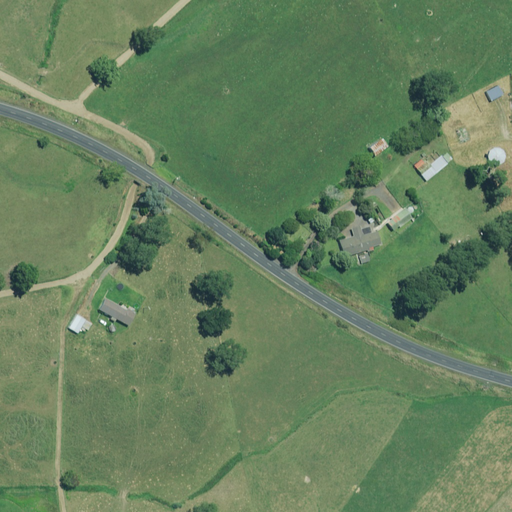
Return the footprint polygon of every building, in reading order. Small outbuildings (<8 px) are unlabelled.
[(502,96),(497,86),(485,92),(490,102),(502,96)] [(386,147),(380,139),(367,148),(374,157),(386,147)] [(501,149),(496,148),(489,151),(487,156),(488,162),(492,166),(498,166),(503,163),(505,158),(505,157),(504,152),(501,149)] [(452,161),(445,152),(429,165),(423,158),(413,166),(426,182),(452,161)] [(411,219),(404,209),(386,222),(392,231),(398,226),(399,228),(411,219)] [(367,253),(372,251),(371,247),(380,245),(377,231),(362,236),(360,227),(351,229),(353,237),(339,241),(343,257),(358,253),(361,264),(369,262),(367,253)] [(122,304),(120,307),(105,299),(98,310),(111,317),(109,320),(114,322),(115,319),(127,326),(134,315),(132,314),(134,311),(122,304)] [(91,324),(76,315),(68,328),(77,334),(81,327),(87,331),(91,324)]
